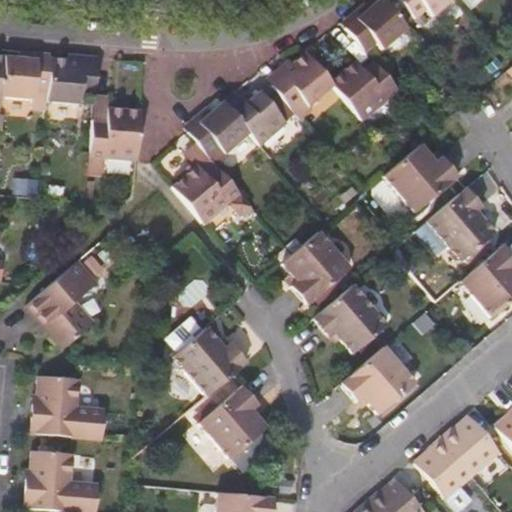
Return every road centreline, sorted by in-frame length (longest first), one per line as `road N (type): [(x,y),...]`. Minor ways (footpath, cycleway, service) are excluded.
road 1 (residential): [(0,22),(213,37),(247,31),(311,0)]
road 2 (residential): [(342,486),(511,337)]
road 3 (residential): [(342,486),(311,433),(279,343),(256,314)]
